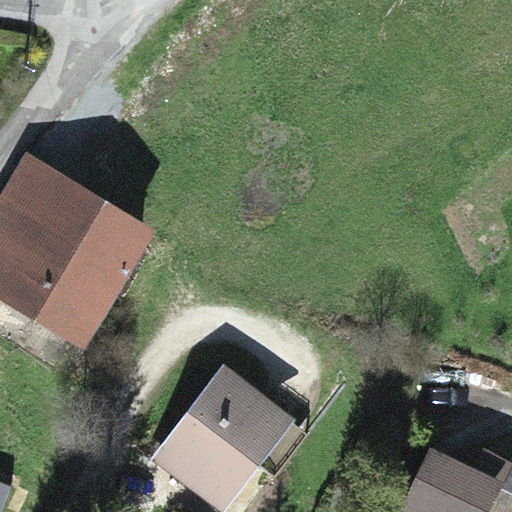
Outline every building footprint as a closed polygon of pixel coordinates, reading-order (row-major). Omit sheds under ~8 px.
[(0,255),(0,283),(23,297),(85,195),(50,173),(0,255)] [(85,195),(23,297),(105,347),(168,245),(104,206),(85,195)] [(179,449),(231,491),(281,430),(229,387),(179,449)] [(223,502),(231,491),(179,449),(171,459),(223,502)] [(417,511),(495,511),(503,497),(441,466),(417,511)]
